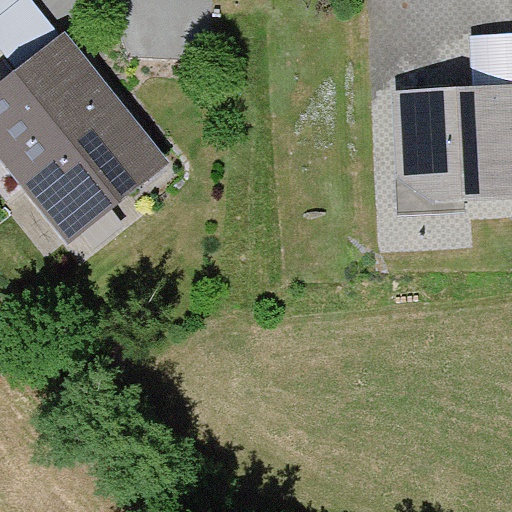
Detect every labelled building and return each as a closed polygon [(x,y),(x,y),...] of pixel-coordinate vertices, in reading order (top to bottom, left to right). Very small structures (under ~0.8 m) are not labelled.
[(0,0),(0,19),(22,0),(0,0)] [(0,44),(24,73),(63,39),(33,5),(0,33),(0,44)] [(0,93),(0,141),(31,177),(129,91),(102,60),(75,29),(63,39),(24,73),(0,93)] [(511,89),(511,38),(469,40),(471,91),(511,89)] [(511,89),(471,91),(453,92),(403,94),(408,211),(511,206),(511,89)] [(156,122),(129,91),(31,177),(85,239),(183,154),(156,122)]
